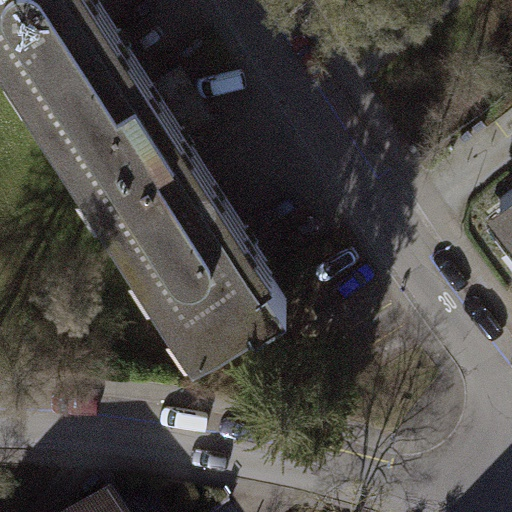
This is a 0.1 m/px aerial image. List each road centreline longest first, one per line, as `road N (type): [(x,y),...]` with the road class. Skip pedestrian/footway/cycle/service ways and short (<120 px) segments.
road 1 (residential): [(511,402),(239,0)]
road 2 (residential): [(473,511),(281,455),(56,420),(0,420)]
